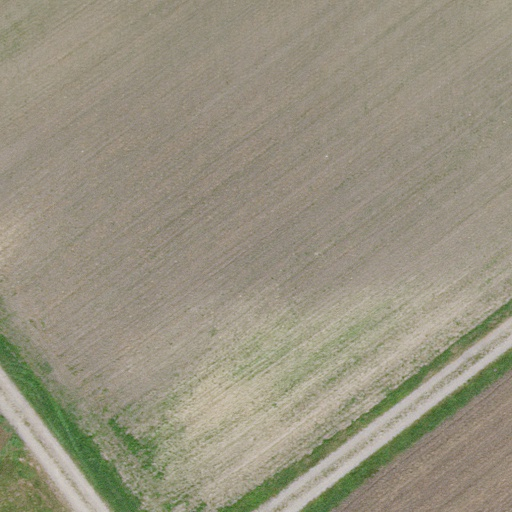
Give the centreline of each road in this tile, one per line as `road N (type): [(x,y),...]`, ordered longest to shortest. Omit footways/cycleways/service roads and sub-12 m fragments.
road 1 (track): [(511,334),(283,511)]
road 2 (track): [(96,511),(0,381)]
